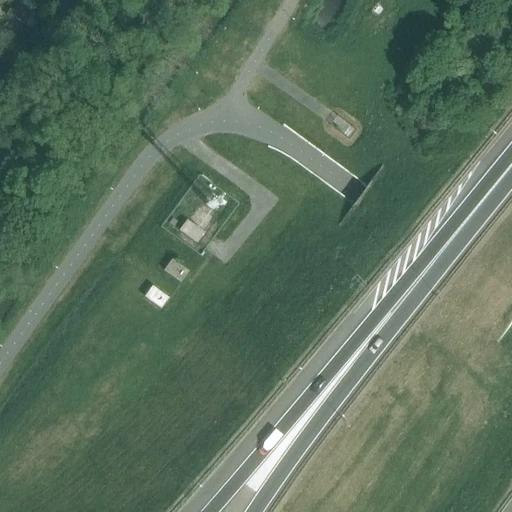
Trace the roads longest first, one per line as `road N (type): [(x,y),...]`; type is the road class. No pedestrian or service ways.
road 1 (motorway): [(451,240),(209,511)]
road 2 (motorway): [(451,240),(254,511)]
